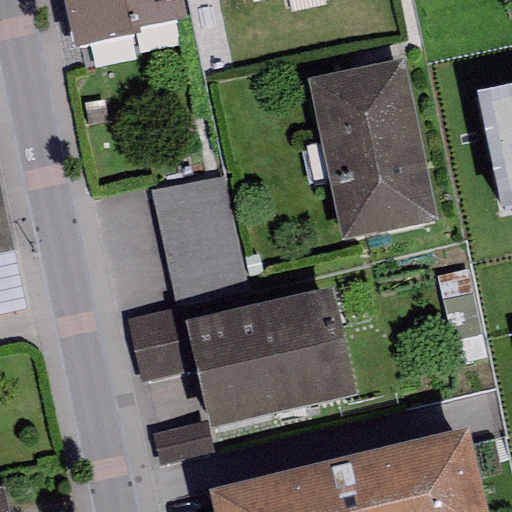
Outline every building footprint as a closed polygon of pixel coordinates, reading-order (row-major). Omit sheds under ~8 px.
[(178,0),(61,0),(73,56),(138,43),(137,36),(184,26),(178,0)] [(403,67),(306,87),(340,248),(437,227),(403,67)] [(511,85),(477,93),(501,207),(511,204),(511,85)] [(238,177),(166,184),(178,307),(250,300),(238,177)] [(0,186),(0,258),(14,256),(0,186)] [(14,256),(0,258),(0,349),(32,343),(14,256)] [(331,300),(184,334),(209,439),(356,406),(331,300)] [(481,511),(465,442),(209,504),(210,511),(481,511)]
